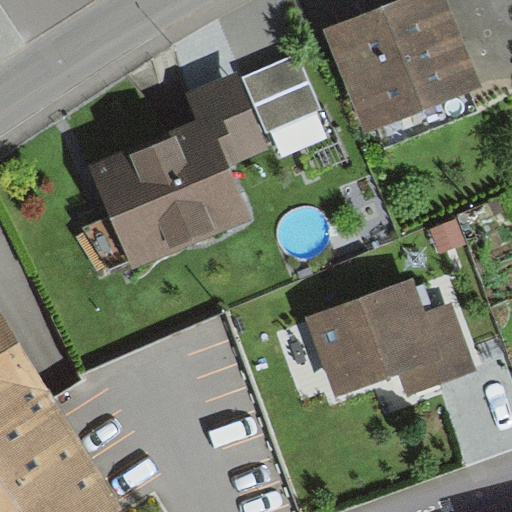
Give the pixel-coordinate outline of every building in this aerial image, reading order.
[(442,0),(395,0),(323,29),(364,130),(477,84),(442,0)] [(100,170),(134,257),(244,214),(221,156),(320,117),(297,57),(196,97),(208,127),(100,170)] [(456,219),(431,229),(440,252),(466,242),(456,219)] [(413,278),(307,318),(337,397),(400,374),(408,397),(478,371),(452,302),(426,312),(413,278)] [(119,511),(123,510),(0,306),(0,511),(119,511)]
